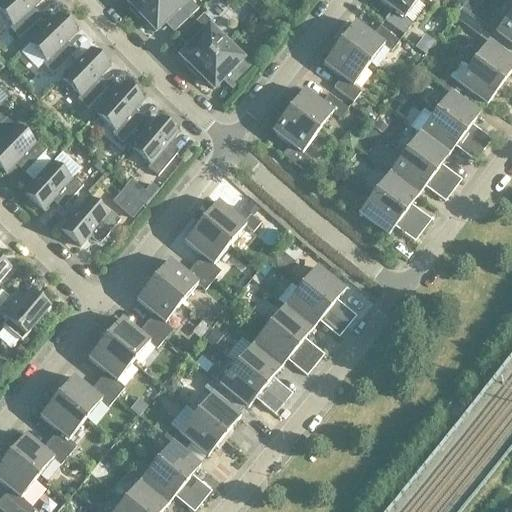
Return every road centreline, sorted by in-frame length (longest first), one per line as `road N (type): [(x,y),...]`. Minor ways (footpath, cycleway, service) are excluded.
road 1 (residential): [(220,511),(401,291)]
road 2 (residential): [(401,291),(224,140)]
road 3 (residential): [(83,310),(224,140)]
road 4 (residential): [(224,140),(86,0)]
road 5 (residential): [(401,291),(511,138)]
road 6 (residential): [(224,140),(338,0)]
road 7 (residential): [(0,418),(83,310)]
